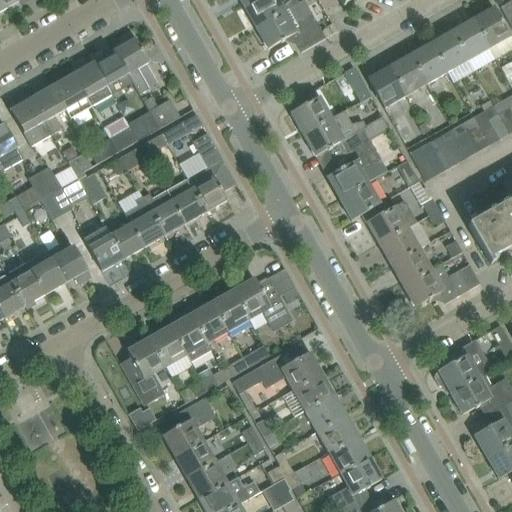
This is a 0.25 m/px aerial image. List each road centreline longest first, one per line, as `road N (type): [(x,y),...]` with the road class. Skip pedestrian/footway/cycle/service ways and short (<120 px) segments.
road 1 (residential): [(59,346),(288,219)]
road 2 (residential): [(423,0),(232,108)]
road 3 (unknown): [(511,144),(447,178),(441,195),(501,302)]
road 4 (residential): [(152,511),(59,346)]
road 5 (residential): [(380,371),(288,219)]
road 6 (residential): [(458,511),(380,371)]
road 7 (residential): [(380,371),(511,296)]
road 8 (residential): [(0,65),(117,0)]
road 9 (residential): [(232,108),(166,0)]
road 10 (residential): [(288,219),(232,108)]
